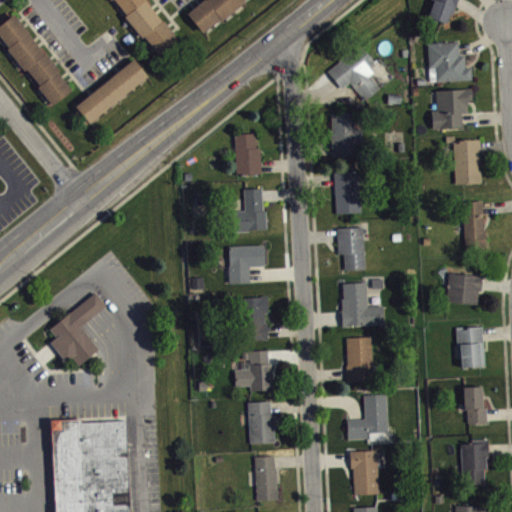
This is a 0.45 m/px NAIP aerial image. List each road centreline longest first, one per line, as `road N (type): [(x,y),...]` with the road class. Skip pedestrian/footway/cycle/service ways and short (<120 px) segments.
road 1 (residential): [(316,511),(291,36)]
road 2 (primary): [(0,270),(334,0)]
road 3 (residential): [(83,204),(0,101)]
